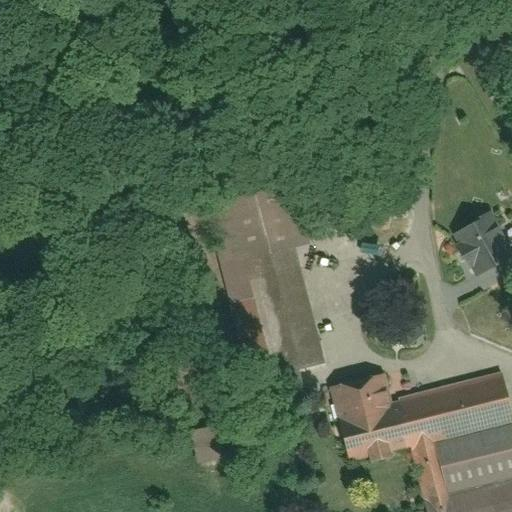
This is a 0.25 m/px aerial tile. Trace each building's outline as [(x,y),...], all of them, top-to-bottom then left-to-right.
[(289,190),(205,210),(219,270),(303,250),(289,190)] [(487,216),(449,236),(454,245),(445,250),(456,272),(466,267),(470,275),(494,263),(508,256),(487,216)] [(511,253),(508,256),(494,263),(503,280),(511,275),(511,253)] [(260,269),(283,380),(326,371),(303,260),(260,269)] [(400,446),(417,511),(511,511),(511,468),(446,485),(435,441),(504,423),(493,378),(386,406),(381,386),(327,400),(343,461),(400,446)] [(220,427),(188,436),(194,460),(226,451),(220,427)]
